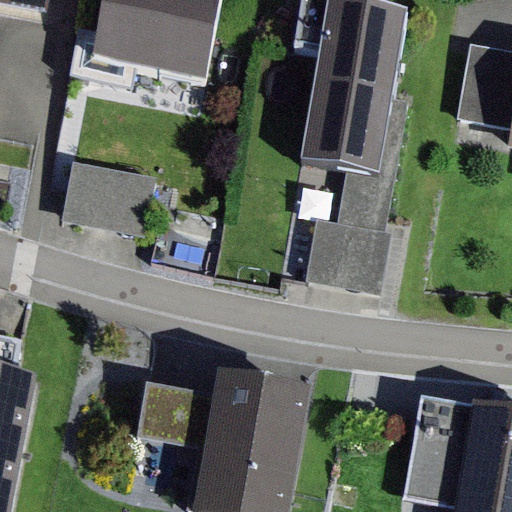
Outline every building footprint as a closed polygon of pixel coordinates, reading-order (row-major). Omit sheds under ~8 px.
[(0,0),(0,14),(40,21),(43,0),(0,0)] [(201,96),(217,7),(177,0),(110,0),(96,77),(201,96)] [(404,38),(328,25),(302,178),(378,191),(404,38)] [(511,65),(474,58),(461,130),(511,139),(511,65)] [(82,162),(73,222),(158,234),(167,174),(82,162)] [(24,359),(0,354),(0,511),(14,511),(37,399),(17,395),(24,359)] [(286,511),(305,411),(224,396),(222,410),(149,397),(142,440),(215,453),(204,511),(286,511)] [(511,511),(511,435),(426,418),(407,511),(511,511)]
